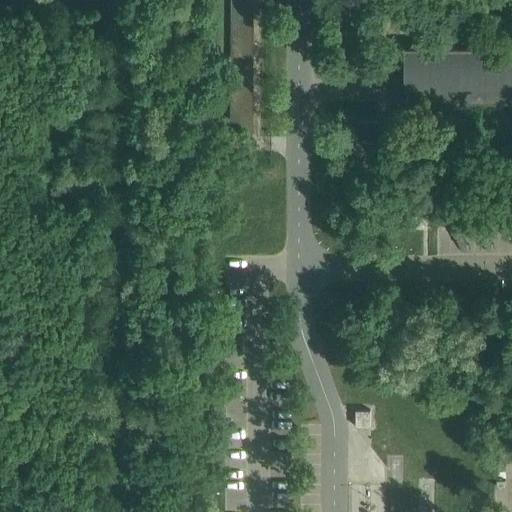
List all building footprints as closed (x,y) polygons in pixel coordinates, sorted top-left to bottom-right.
[(251,137),(251,105),(252,0),(231,0),(231,137),(251,137)] [(406,100),(511,99),(511,46),(406,46),(406,100)] [(406,147),(406,120),(357,120),(357,148),(406,147)] [(423,214),(406,214),(406,227),(423,227),(423,214)] [(371,426),(371,409),(356,409),(356,426),(371,426)]
